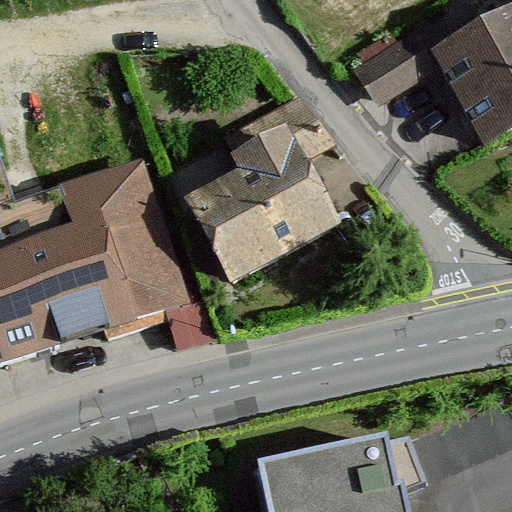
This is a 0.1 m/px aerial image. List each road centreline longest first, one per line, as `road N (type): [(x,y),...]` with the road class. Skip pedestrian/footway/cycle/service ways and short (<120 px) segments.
road 1 (tertiary): [(511,328),(284,374),(95,422),(0,457)]
road 2 (residential): [(511,313),(245,0)]
